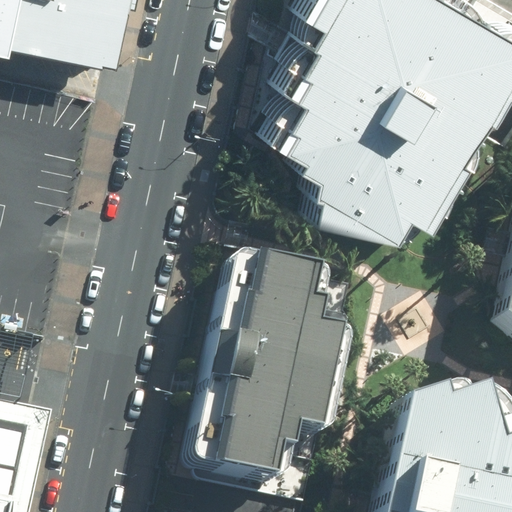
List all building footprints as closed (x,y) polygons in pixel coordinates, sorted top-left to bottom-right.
[(0,0),(0,45),(38,54),(77,62),(89,64),(103,0),(0,0)] [(471,85),(481,85),(491,82),(500,75),(505,66),(508,56),(506,46),(502,36),(494,29),(484,25),(473,24),(463,27),(417,0),(279,0),(273,11),(289,21),(252,83),(267,94),(242,140),(267,158),(263,166),(281,173),(278,192),(286,196),(280,219),(359,235),(371,213),(392,222),(471,85)] [(511,175),(480,322),(511,349),(511,348),(511,175)] [(264,478),(265,472),(273,434),(292,438),(297,439),(303,438),(307,435),(310,430),(328,352),(328,347),(326,342),(321,337),(314,335),(293,330),(303,288),(303,284),(302,280),(300,276),(297,273),(293,271),(229,258),(223,257),(217,260),(214,264),(212,268),(172,455),(173,463),(176,467),(179,470),(247,485),(254,486),(260,483),(264,478)] [(438,390),(433,390),(382,405),(358,511),(511,511),(511,446),(499,444),(496,427),(487,413),(475,401),(459,394),(448,398),(445,394),(442,391),(438,390)] [(22,511),(43,414),(0,404),(0,426),(19,431),(1,511),(22,511)] [(0,511),(1,511),(19,431),(0,426),(0,511)]
